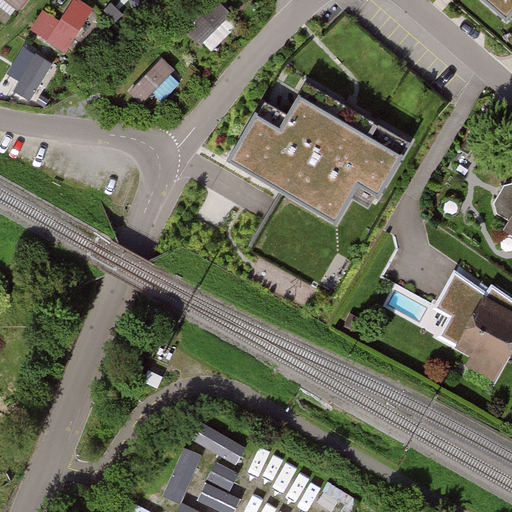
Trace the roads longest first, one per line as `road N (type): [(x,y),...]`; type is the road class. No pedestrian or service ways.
road 1 (residential): [(159,157),(159,184),(27,511)]
road 2 (residential): [(302,7),(179,147),(159,157)]
road 3 (residential): [(0,120),(135,139),(159,157)]
road 4 (residential): [(405,0),(511,89)]
